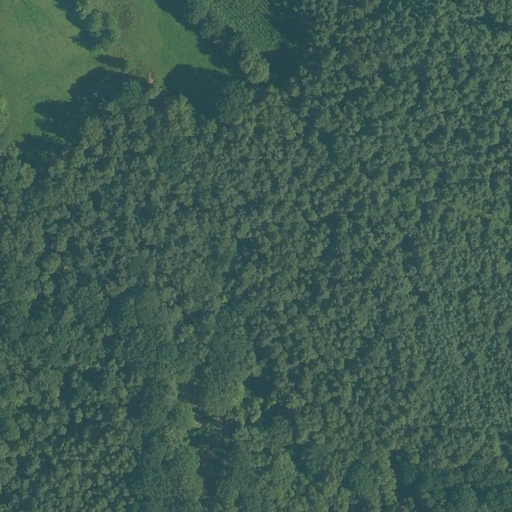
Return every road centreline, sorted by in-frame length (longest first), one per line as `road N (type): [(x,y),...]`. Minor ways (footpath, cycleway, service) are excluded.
road 1 (track): [(287,0),(332,45),(238,128),(511,219)]
road 2 (track): [(0,249),(12,379),(0,454)]
